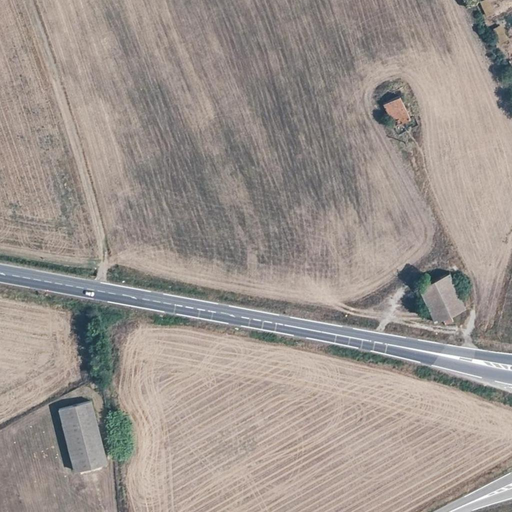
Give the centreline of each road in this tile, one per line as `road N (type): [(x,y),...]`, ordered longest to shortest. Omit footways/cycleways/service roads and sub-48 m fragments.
road 1 (secondary): [(0,272),(294,326)]
road 2 (secondary): [(511,361),(294,326)]
road 3 (secondary): [(294,326),(474,369)]
